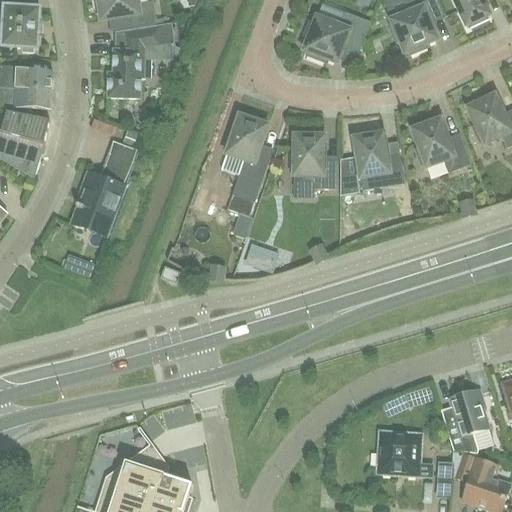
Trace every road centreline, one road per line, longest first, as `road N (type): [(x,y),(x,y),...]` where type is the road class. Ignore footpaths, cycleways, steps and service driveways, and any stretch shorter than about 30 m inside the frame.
road 1 (residential): [(284,0),(264,54),(268,81),(290,92),(393,95),(511,50)]
road 2 (primary): [(511,251),(195,347)]
road 3 (primary): [(204,379),(259,363),(363,313),(511,267)]
road 4 (residential): [(260,511),(273,483),(320,427),(389,380),(511,344)]
road 5 (residential): [(0,275),(36,218),(67,141),(74,60),(65,0)]
road 6 (primary): [(0,424),(204,379)]
road 7 (primary): [(195,347),(0,401)]
road 8 (residential): [(234,511),(204,379)]
